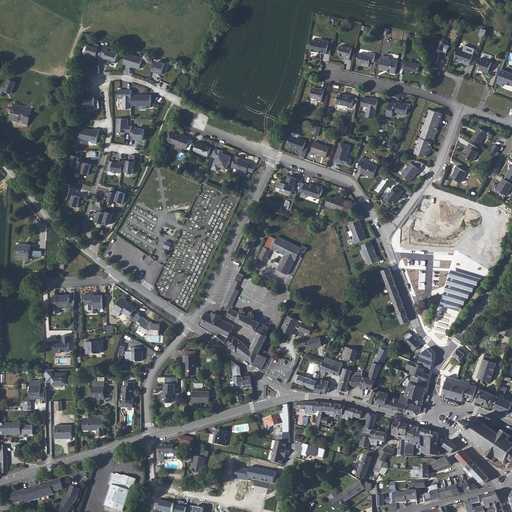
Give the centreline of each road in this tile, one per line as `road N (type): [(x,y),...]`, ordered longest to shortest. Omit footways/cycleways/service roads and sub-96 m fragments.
road 1 (residential): [(199,125),(195,113),(147,84),(107,80),(106,146),(83,221),(94,242),(90,254)]
road 2 (residential): [(190,325),(225,271),(225,255),(273,155)]
road 3 (residential): [(149,437),(154,487),(259,509)]
road 4 (secondary): [(0,482),(149,437)]
road 5 (residential): [(461,107),(440,162),(383,237)]
road 6 (residential): [(273,155),(351,183),(383,237)]
road 7 (residential): [(383,237),(419,333),(444,358)]
road 8 (residential): [(329,73),(461,107)]
road 9 (residential): [(90,254),(35,203),(0,155)]
road 10 (residential): [(149,437),(146,387),(190,325)]
road 11 (tertiary): [(444,358),(511,258)]
road 12 (unclassified): [(120,276),(0,284)]
